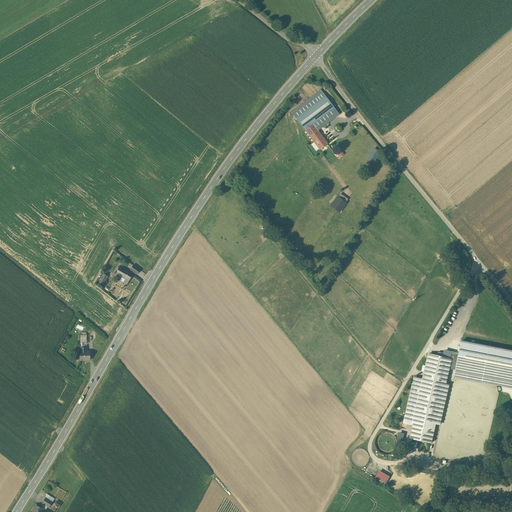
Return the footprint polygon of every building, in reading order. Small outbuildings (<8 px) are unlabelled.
[(320,90),(291,112),(305,130),(319,149),(320,149),(327,143),(317,130),(338,114),(320,90)] [(374,148),(367,159),(374,163),(381,152),(374,148)] [(347,203),(337,196),(330,206),(336,211),(339,213),(347,203)] [(140,269),(134,264),(129,270),(136,274),(140,269)] [(120,266),(115,273),(117,274),(118,274),(122,276),(119,280),(126,284),(132,274),(125,269),(125,270),(120,266)] [(107,276),(103,273),(98,282),(102,285),(107,276)] [(511,350),(462,341),(460,353),(457,370),(455,376),(511,387),(511,350)] [(87,348),(80,348),(80,351),(80,360),(90,360),(89,351),(87,351),(87,348)] [(460,353),(444,349),(443,356),(452,358),(449,371),(450,371),(450,369),(457,370),(460,353)] [(443,356),(428,353),(422,378),(446,384),(449,371),(452,358),(443,356)] [(413,425),(410,438),(431,443),(436,424),(440,425),(449,384),(446,384),(422,378),(414,376),(403,423),(413,425)] [(379,471),(375,478),(386,483),(390,476),(379,471)] [(52,502),(46,498),(42,503),(44,505),(47,507),(48,507),(52,502)]
